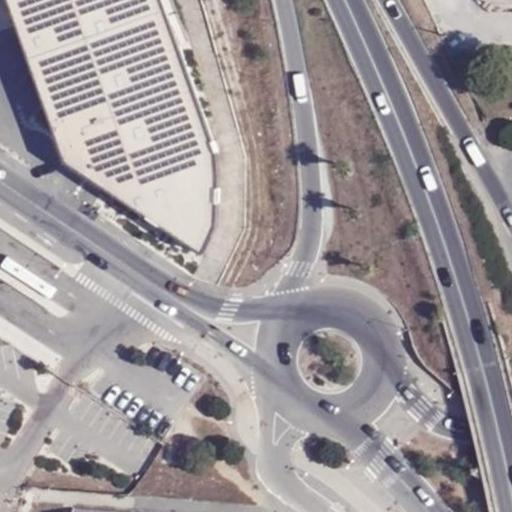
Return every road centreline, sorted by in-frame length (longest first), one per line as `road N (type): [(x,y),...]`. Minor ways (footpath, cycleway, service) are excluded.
road 1 (secondary): [(336,0),(403,154),(457,312),(506,511)]
road 2 (secondary): [(511,445),(477,306),(423,152),(356,0)]
road 3 (secondary): [(283,0),(312,197),(311,236),(289,313)]
road 4 (tertiary): [(511,215),(390,0)]
road 5 (tertiary): [(0,181),(186,308)]
road 6 (tertiary): [(511,437),(438,422),(382,358)]
road 7 (tertiary): [(382,358),(372,323),(342,302),(289,313)]
road 8 (tertiary): [(343,411),(422,503)]
